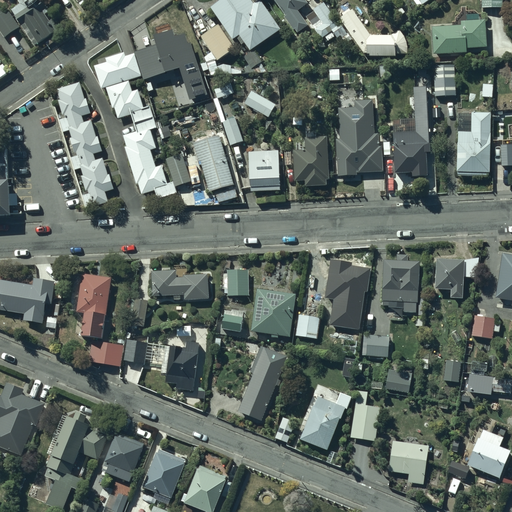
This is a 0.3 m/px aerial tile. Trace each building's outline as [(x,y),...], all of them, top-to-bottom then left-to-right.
[(0,3),(0,31),(4,38),(22,26),(35,46),(57,31),(46,15),(50,12),(42,0),(24,0),(25,1),(6,13),(0,3)] [(256,0),(251,3),(249,0),(216,0),(208,6),(231,39),(238,34),(249,50),(280,28),(259,0),(256,0)] [(307,3),(304,0),(271,0),(295,33),(307,24),(297,10),(307,3)] [(342,26),(321,1),(312,8),(304,15),(320,35),(323,32),(328,37),(342,26)] [(353,9),(340,17),(364,53),(407,53),(407,42),(399,29),(391,35),(370,35),(353,9)] [(484,44),(483,20),(460,21),(461,26),(432,27),(433,52),(465,51),(465,45),(484,44)] [(234,46),(216,22),(198,36),(216,59),(234,46)] [(136,53),(143,76),(144,76),(145,79),(181,68),(191,100),(207,95),(192,43),(189,43),(186,34),(176,37),(174,30),(155,36),(158,45),(136,52),(136,53)] [(140,76),(131,48),(106,57),(108,61),(95,65),(104,92),(111,90),(121,122),(130,119),(134,134),(129,138),(133,160),(132,169),(140,193),(154,189),(157,197),(174,191),(171,182),(168,183),(161,163),(156,165),(150,150),(155,148),(149,130),(157,127),(149,104),(143,106),(134,78),(140,76)] [(262,60),(255,51),(245,59),(252,68),(262,60)] [(455,95),(453,64),(432,66),(435,96),(455,95)] [(79,81),(58,87),(67,117),(60,119),(63,129),(71,126),(80,156),(73,158),(75,166),(82,164),(91,194),(84,196),(87,205),(93,204),(93,206),(109,201),(107,192),(116,189),(113,180),(104,155),(96,158),(94,153),(104,149),(101,142),(96,134),(91,118),(84,120),(82,114),(91,112),(87,96),(84,97),(79,81)] [(231,81),(214,86),(218,99),(235,94),(231,81)] [(274,104),(248,90),(243,103),(268,115),(274,104)] [(394,135),(396,180),(424,178),(422,139),(435,138),(432,93),(415,94),(417,134),(394,135)] [(351,106),(338,107),(340,142),(336,142),(339,173),(377,170),(371,98),(355,99),(351,106)] [(490,112),(470,112),(470,132),(456,131),(454,175),(488,175),(490,112)] [(245,141),(237,117),(221,122),(229,146),(245,141)] [(303,151),(292,152),(294,178),(326,176),(322,130),(301,131),(303,151)] [(221,138),(195,146),(211,196),(237,187),(221,138)] [(511,143),(501,144),(501,165),(511,164),(511,143)] [(278,152),(249,154),(252,192),(281,190),(278,152)] [(190,180),(181,153),(165,159),(174,185),(190,180)] [(0,216),(13,215),(11,177),(0,177),(0,216)] [(511,251),(496,252),(497,301),(511,300),(511,251)] [(352,263),(331,260),(325,298),(333,299),(330,325),(361,330),(370,268),(352,265),(352,263)] [(434,295),(468,294),(467,260),(433,261),(434,295)] [(419,262),(389,262),(390,324),(412,324),(411,310),(420,310),(419,262)] [(111,277),(83,273),(77,312),(84,313),(81,337),(92,339),(89,360),(119,365),(122,346),(101,343),(111,277)] [(182,273),(154,273),(155,308),(211,307),(210,276),(182,277),(182,273)] [(251,274),(229,274),(229,300),(251,300),(251,274)] [(31,283),(0,278),(0,307),(26,312),(25,318),(42,321),(45,301),(53,303),(57,281),(33,277),(31,283)] [(297,297),(255,292),(249,335),(290,341),(297,297)] [(149,301),(136,299),(131,324),(133,325),(133,328),(138,329),(139,325),(144,326),(149,301)] [(245,320),(225,315),(221,330),(241,336),(245,320)] [(320,318),(299,315),(296,335),(317,338),(320,318)] [(495,319),(475,316),(472,335),(492,338),(495,319)] [(192,326),(177,326),(177,336),(191,336),(192,326)] [(390,336),(369,335),(368,356),(389,357),(390,336)] [(162,388),(190,392),(197,343),(169,339),(162,388)] [(148,343),(127,341),(125,360),(146,363),(148,343)] [(238,412),(262,421),(286,356),(263,347),(238,412)] [(356,360),(345,358),(342,376),(353,378),(356,360)] [(461,363),(447,361),(445,380),(459,381),(461,363)] [(413,374),(390,370),(386,390),(410,394),(413,374)] [(511,390),(511,379),(470,374),(468,392),(492,395),(491,404),(510,406),(511,390)] [(25,389),(7,383),(2,396),(0,395),(0,418),(0,446),(23,455),(35,424),(37,425),(46,403),(23,394),(25,389)] [(374,393),(358,391),(357,407),(354,406),(352,437),(382,440),(384,408),(373,407),(374,393)] [(301,444),(329,455),(347,410),(319,399),(301,444)] [(112,432),(65,412),(26,501),(51,511),(66,511),(81,479),(69,474),(79,452),(99,461),(112,432)] [(500,479),(511,451),(501,447),(505,439),(484,430),(469,466),(500,479)] [(147,448),(119,437),(103,474),(131,486),(147,448)] [(407,481),(423,484),(428,446),(392,441),(388,471),(408,474),(407,481)] [(187,462),(158,452),(145,490),(174,500),(187,462)] [(200,511),(214,511),(228,481),(200,469),(184,505),(200,511)] [(124,511),(129,501),(119,497),(118,497),(117,501),(110,498),(106,507),(117,511),(124,511)] [(97,511),(100,504),(84,498),(78,511),(97,511)]
